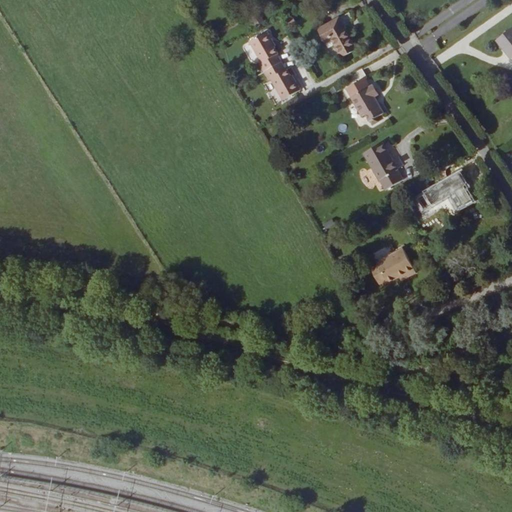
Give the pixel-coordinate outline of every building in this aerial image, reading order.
[(248,13),(253,22),(262,17),(257,8),(248,13)] [(287,10),(279,14),(282,20),(290,16),(287,10)] [(324,28),(329,35),(339,51),(355,41),(335,11),(314,25),(314,26),(319,32),(324,28)] [(511,32),(504,22),(488,33),(496,45),(502,53),(511,45),(511,32)] [(316,35),(319,33),(319,32),(314,26),(311,28),(311,31),(312,34),(316,35)] [(265,39),(267,38),(261,27),(243,38),(255,59),(253,61),(261,76),(264,75),(276,96),(294,86),(289,76),(287,77),(284,72),(281,65),(279,66),(269,51),(271,50),(268,44),(265,39)] [(323,39),(329,35),(324,28),(319,32),(319,33),(323,39)] [(507,60),(511,56),(511,45),(502,53),(507,60)] [(364,78),(359,71),(344,86),(345,89),(363,119),(365,117),(370,124),(385,115),(375,98),(379,96),(373,85),(369,88),(364,78)] [(360,149),(382,185),(401,174),(378,137),(360,149)] [(446,159),(431,168),(439,181),(454,172),(446,159)] [(444,190),(457,212),(473,203),(457,177),(450,181),(453,185),(444,190)] [(330,216),(321,221),(325,227),(333,222),(330,216)] [(340,232),(328,238),(332,245),(344,237),(340,232)] [(405,265),(407,269),(415,264),(400,240),(374,256),(375,258),(385,274),(386,276),(398,269),(405,265)] [(385,274),(375,258),(369,263),(379,278),(385,274)]
